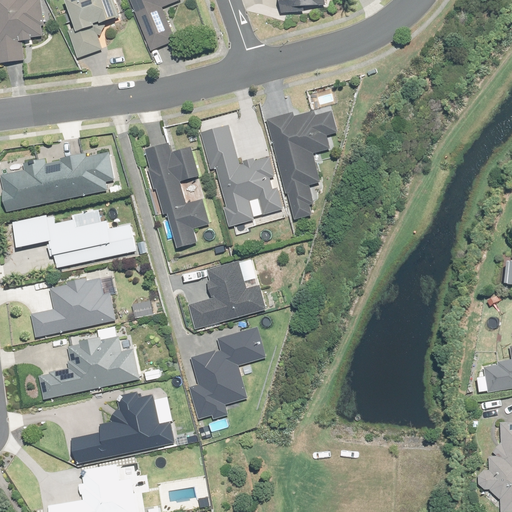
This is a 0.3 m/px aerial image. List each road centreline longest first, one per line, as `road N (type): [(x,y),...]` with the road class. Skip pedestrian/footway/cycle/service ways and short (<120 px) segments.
road 1 (tertiary): [(0,116),(163,94),(252,71)]
road 2 (tertiary): [(252,71),(371,36),(417,0)]
